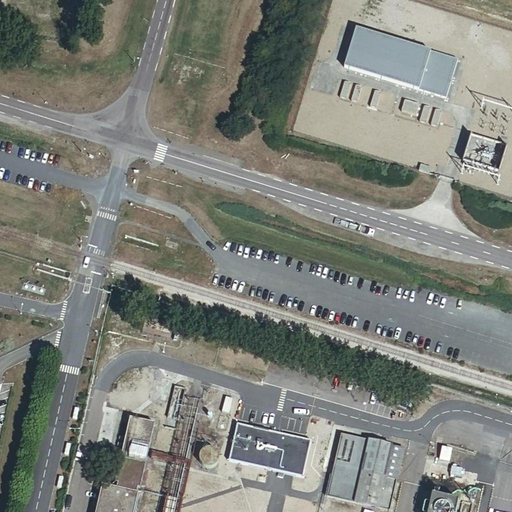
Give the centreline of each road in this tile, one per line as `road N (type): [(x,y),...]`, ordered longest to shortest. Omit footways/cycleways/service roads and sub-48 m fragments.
road 1 (tertiary): [(124,141),(511,261)]
road 2 (unclassified): [(164,0),(124,141)]
road 3 (tertiary): [(0,104),(124,141)]
